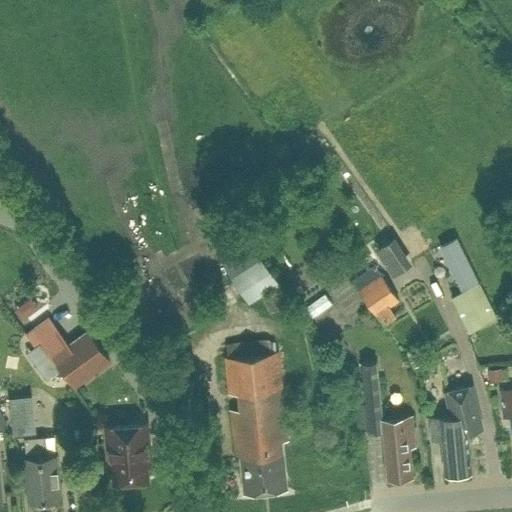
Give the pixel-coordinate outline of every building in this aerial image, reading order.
[(411,261),(394,235),(374,248),(391,274),(411,261)] [(477,278),(456,235),(438,244),(459,286),(477,278)] [(399,299),(375,264),(356,276),(349,267),(345,270),(375,315),(378,313),(385,324),(396,316),(389,306),(399,299)] [(265,266),(238,280),(246,296),(274,282),(265,266)] [(452,293),(469,328),(496,314),(478,280),(452,293)] [(87,328),(52,354),(73,384),(109,358),(87,328)] [(193,384),(170,342),(149,354),(173,396),(193,384)] [(282,438),(287,438),(278,349),(224,354),(228,391),(238,390),(239,406),(230,407),(234,455),(239,455),(243,490),(287,485),(282,438)] [(409,444),(414,444),(411,413),(381,416),(376,359),(361,360),(368,429),(382,428),(387,475),(412,472),(409,444)] [(467,424),(467,428),(482,424),(472,381),(445,389),(450,413),(460,413),(461,424),(467,424)] [(511,385),(500,387),(502,415),(511,414),(511,385)] [(13,431),(35,429),(31,393),(10,396),(13,431)] [(0,425),(10,421),(0,400),(0,425)] [(445,470),(458,468),(471,467),(467,428),(467,424),(461,424),(460,413),(450,413),(429,415),(431,436),(442,435),(445,470)] [(191,445),(203,442),(195,419),(184,423),(191,445)] [(104,423),(106,440),(108,471),(112,471),(113,479),(147,476),(146,468),(150,468),(146,420),(104,423)] [(28,497),(59,495),(55,452),(46,453),(45,434),(25,436),(26,454),(25,454),(28,497)]
